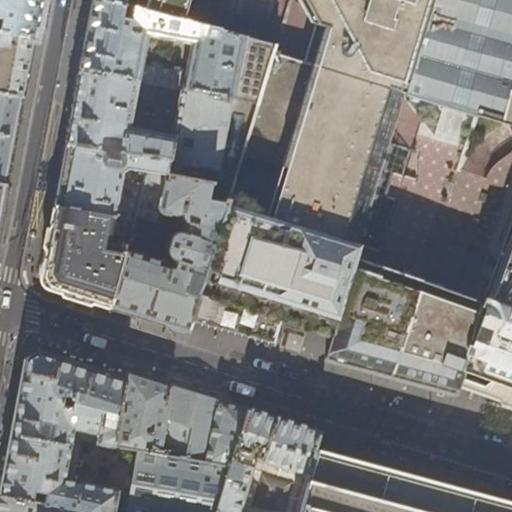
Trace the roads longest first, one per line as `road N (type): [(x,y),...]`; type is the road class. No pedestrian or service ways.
road 1 (residential): [(511,464),(4,305)]
road 2 (residential): [(4,305),(62,0)]
